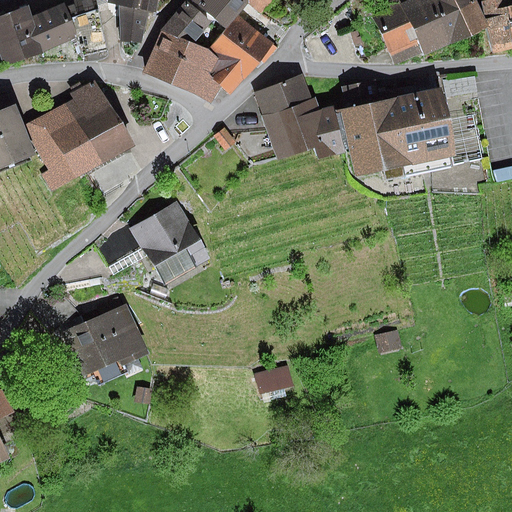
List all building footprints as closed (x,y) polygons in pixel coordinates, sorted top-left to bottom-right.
[(95,0),(74,0),(65,3),(33,16),(29,6),(0,16),(0,53),(5,67),(76,39),(83,57),(107,50),(95,0)] [(107,0),(107,3),(119,5),(120,41),(141,43),(147,12),(156,13),(158,0),(107,0)] [(189,0),(227,29),(249,0),(189,0)] [(250,0),(265,11),(272,0),(250,0)] [(387,10),(372,17),(394,66),(423,53),(424,57),(454,43),(434,0),(409,0),(401,3),(399,0),(391,0),(384,3),(387,10)] [(434,0),(454,43),(486,28),(473,0),(434,0)] [(507,0),(490,0),(482,2),(493,52),(511,47),(511,5),(508,6),(507,0)] [(144,74),(171,85),(189,43),(194,45),(212,22),(185,1),(159,31),(144,74)] [(276,46),(242,17),(209,50),(219,59),(211,75),(223,86),(231,93),(276,46)] [(219,59),(209,50),(194,45),(189,43),(171,85),(211,103),(223,86),(211,75),(219,59)] [(447,79),(449,96),(481,89),(479,74),(447,79)] [(255,94),(278,160),(315,149),(319,159),(344,154),(336,111),(334,106),(320,110),(316,97),(311,99),(303,75),(255,94)] [(346,109),(336,111),(344,154),(350,153),(354,177),(403,166),(405,175),(455,167),(440,78),(420,82),(422,92),(382,99),(379,81),(342,87),(346,109)] [(130,148),(94,82),(68,96),(73,103),(26,124),(33,145),(48,171),(42,175),(51,191),(130,148)] [(0,171),(35,158),(7,88),(0,90),(0,171)] [(214,137),(225,151),(236,143),(225,129),(214,137)] [(511,166),(492,172),(495,183),(511,179),(511,166)] [(178,203),(131,230),(140,247),(164,288),(198,269),(185,248),(199,240),(178,203)] [(107,264),(140,247),(131,230),(127,224),(111,233),(100,249),(107,264)] [(125,304),(65,332),(85,376),(119,361),(122,365),(148,353),(125,304)] [(39,318),(9,340),(28,357),(35,347),(57,339),(39,318)] [(377,342),(381,356),(402,351),(398,337),(377,342)] [(251,380),(256,400),(291,391),(286,371),(251,380)] [(0,388),(0,462),(10,458),(0,436),(0,419),(15,412),(3,387),(0,388)] [(152,389),(137,387),(134,402),(149,405),(152,389)]
